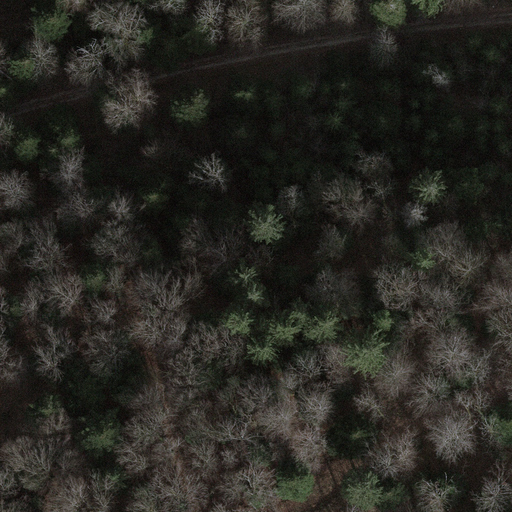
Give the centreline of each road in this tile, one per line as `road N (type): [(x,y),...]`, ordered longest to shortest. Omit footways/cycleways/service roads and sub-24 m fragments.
road 1 (track): [(511,18),(304,44),(0,115)]
road 2 (track): [(511,386),(456,403),(306,511)]
